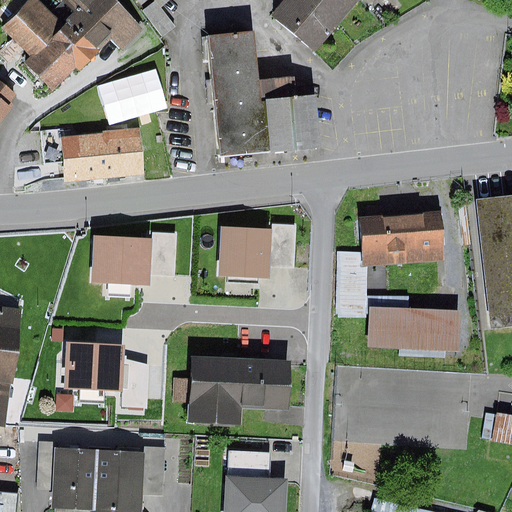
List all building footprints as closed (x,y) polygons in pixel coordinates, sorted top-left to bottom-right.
[(36,0),(30,0),(3,28),(31,56),(62,25),(36,0)] [(60,0),(73,13),(66,20),(99,53),(109,42),(120,53),(143,30),(112,0),(60,0)] [(314,0),(283,0),(271,15),(314,52),(340,22),(314,0)] [(314,0),(340,22),(358,0),(314,0)] [(155,1),(142,11),(161,37),(174,27),(155,1)] [(66,20),(62,25),(31,56),(23,64),(51,92),(76,67),(79,71),(99,53),(66,20)] [(253,30),(206,35),(219,161),(322,151),(316,94),(297,96),(295,76),(258,80),(253,30)] [(0,121),(10,109),(8,106),(16,96),(0,82),(0,121)] [(141,127),(62,135),(67,182),(146,174),(141,127)] [(511,190),(477,194),(492,329),(511,326),(511,190)] [(440,214),(402,217),(406,264),(444,261),(440,214)] [(382,215),(358,217),(361,254),(362,267),(366,267),(406,264),(402,217),(382,218),(382,215)] [(272,224),(272,229),(270,267),(294,268),(296,225),(272,224)] [(272,229),(223,227),(221,276),(269,278),(270,267),(272,229)] [(152,233),(151,239),(149,276),(174,278),(176,234),(152,233)] [(151,239),(94,236),(92,284),(149,287),(149,276),(151,239)] [(362,267),(361,254),(337,252),(337,317),(364,318),(366,267),(362,267)] [(462,306),(368,301),(366,344),(460,349),(462,306)] [(19,312),(0,310),(0,426),(5,427),(19,312)] [(63,329),(52,328),(52,341),(63,342),(63,329)] [(124,344),(67,342),(65,390),(122,393),(123,356),(124,344)] [(149,365),(123,356),(122,393),(121,408),(147,409),(149,365)] [(288,362),(193,357),(189,425),(239,427),(240,405),(286,407),(288,362)] [(73,395),(57,394),(56,411),(72,412),(73,395)] [(37,490),(53,491),(55,448),(55,442),(39,441),(37,490)] [(143,453),(140,495),(162,496),(165,448),(143,447),(143,453)] [(91,511),(92,511),(96,450),(55,448),(53,491),(52,509),(91,511)] [(143,453),(96,450),(92,511),(139,511),(140,495),(143,453)] [(270,455),(229,453),(226,511),(283,511),(285,481),(268,480),(270,455)]
